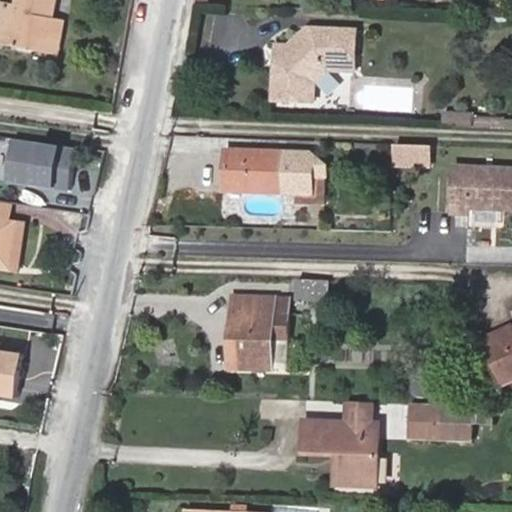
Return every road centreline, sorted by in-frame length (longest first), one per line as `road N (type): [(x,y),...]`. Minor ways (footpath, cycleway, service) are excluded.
road 1 (residential): [(69,511),(175,0)]
road 2 (unknown): [(128,245),(418,260)]
road 3 (unknown): [(153,111),(363,122)]
road 4 (unknown): [(147,147),(0,124)]
road 5 (unknown): [(166,46),(227,46),(286,26)]
